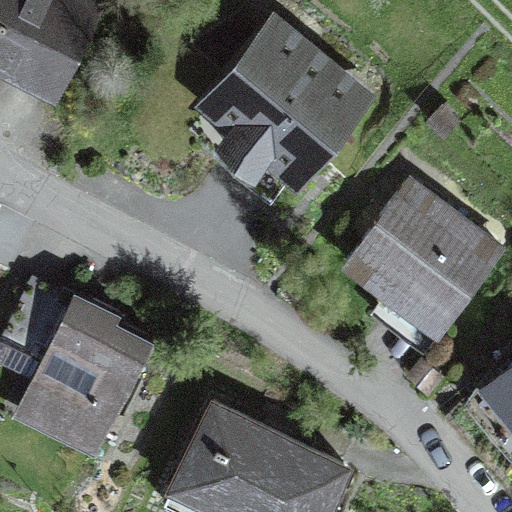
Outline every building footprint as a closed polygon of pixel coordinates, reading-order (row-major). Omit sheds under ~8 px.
[(0,0),(0,55),(54,84),(94,7),(81,0),(0,0)] [(188,129),(270,197),(358,94),(273,24),(188,129)] [(408,176),(346,257),(439,327),(501,246),(408,176)] [(97,445),(152,334),(116,317),(120,309),(93,296),(87,309),(28,280),(1,334),(31,349),(35,339),(46,344),(31,373),(47,381),(32,413),(97,445)] [(511,363),(490,381),(511,407),(511,363)] [(320,511),(333,486),(346,493),(358,469),(214,398),(164,500),(189,511),(209,511),(215,502),(234,511),(320,511)]
